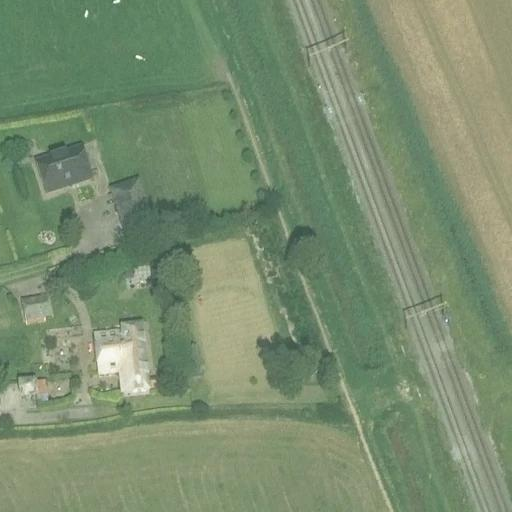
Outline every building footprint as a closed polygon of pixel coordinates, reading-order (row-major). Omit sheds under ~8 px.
[(90,181),(81,150),(36,165),(46,195),(90,181)] [(126,237),(152,228),(137,183),(111,191),(126,237)] [(145,272),(110,283),(114,299),(150,288),(145,272)] [(25,324),(51,319),(44,296),(20,301),(25,324)] [(98,375),(119,373),(121,395),(148,392),(148,389),(162,388),(161,379),(147,381),(141,326),(121,328),(122,332),(94,335),(98,375)] [(35,384),(34,382),(34,380),(16,383),(19,401),(35,400),(36,405),(47,404),(44,383),(35,384)]
